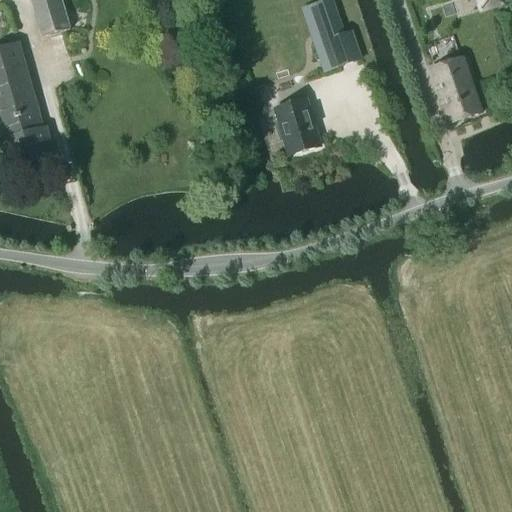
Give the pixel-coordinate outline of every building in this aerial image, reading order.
[(60,0),(29,0),(41,39),(69,31),(60,0)] [(302,10),(324,73),(335,69),(335,70),(361,61),(352,34),(344,37),(331,0),(302,10)] [(15,120),(37,113),(39,113),(20,47),(0,52),(0,107),(10,104),(15,120)] [(462,60),(430,71),(449,126),(481,115),(462,60)] [(285,141),(290,158),(320,148),(305,102),(275,112),(280,128),(277,129),(281,142),(285,141)] [(39,113),(37,113),(15,120),(10,104),(0,107),(0,129),(4,143),(1,143),(9,174),(55,161),(46,130),(44,130),(39,113)]
